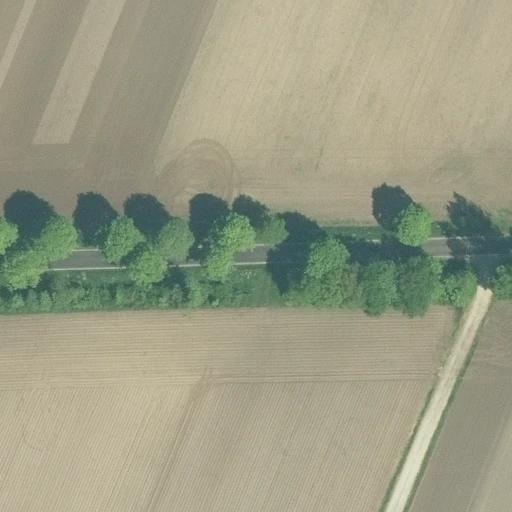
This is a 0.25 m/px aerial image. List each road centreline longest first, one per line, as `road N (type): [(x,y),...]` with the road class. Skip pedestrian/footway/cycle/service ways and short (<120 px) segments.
road 1 (tertiary): [(511,258),(0,273)]
road 2 (track): [(486,258),(385,511)]
